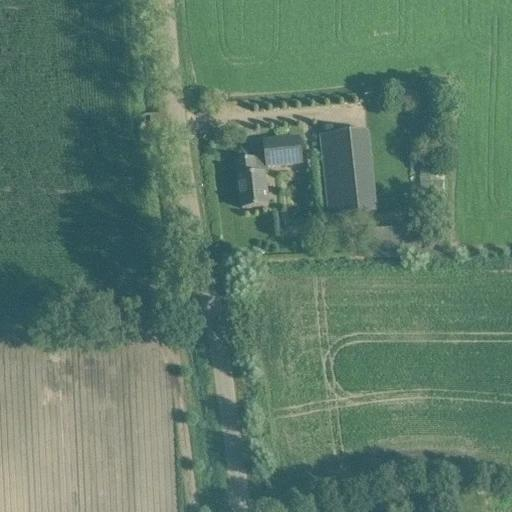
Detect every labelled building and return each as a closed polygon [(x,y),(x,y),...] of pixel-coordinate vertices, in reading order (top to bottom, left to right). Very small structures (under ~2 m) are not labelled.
[(330,214),(377,208),(369,132),(321,137),(330,214)] [(265,142),(268,167),(301,163),(298,138),(265,142)] [(242,210),(268,208),(264,175),(255,176),(253,160),(237,162),(242,210)] [(438,164),(438,187),(458,186),(458,164),(438,164)] [(368,231),(368,258),(413,258),(413,248),(433,248),(433,245),(443,245),(443,227),(368,231)]
